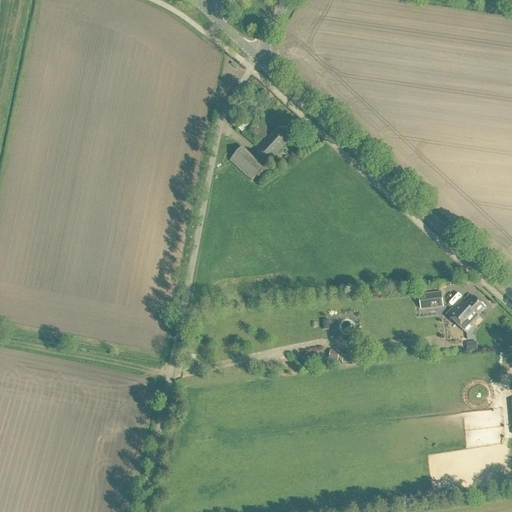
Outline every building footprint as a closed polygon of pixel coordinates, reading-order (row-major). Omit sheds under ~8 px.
[(238,130),(242,133),(249,125),(245,122),(238,130)] [(229,162),(251,182),(263,169),(260,166),(264,162),(267,164),(287,142),(277,133),(264,148),(261,145),(254,153),(261,158),(256,163),(241,149),(229,162)] [(419,296),(420,307),(442,304),(441,293),(419,296)] [(460,301),(446,316),(464,333),(479,318),(477,317),(485,308),(472,297),(465,305),(460,301)] [(476,343),(467,344),(468,351),(477,350),(476,343)] [(329,360),(338,362),(339,352),(330,350),(329,360)] [(342,352),(342,364),(359,363),(359,351),(342,352)]
